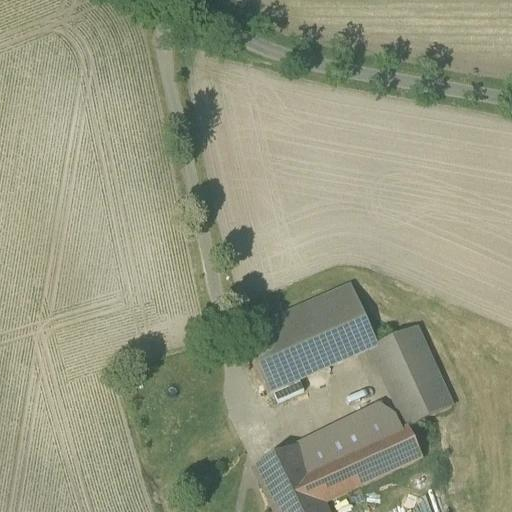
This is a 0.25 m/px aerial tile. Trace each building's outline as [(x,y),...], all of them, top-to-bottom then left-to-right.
[(350,288),(240,335),(265,394),(368,350),(376,347),(350,288)] [(413,329),(385,343),(376,347),(368,350),(406,430),(407,429),(451,409),(413,329)] [(361,417),(296,449),(308,475),(402,432),(397,424),(391,421),(368,431),(361,417)] [(402,432),(308,475),(322,506),(422,460),(407,429),(402,432)] [(308,475),(296,449),(253,469),(273,511),(324,511),(322,506),(308,475)]
